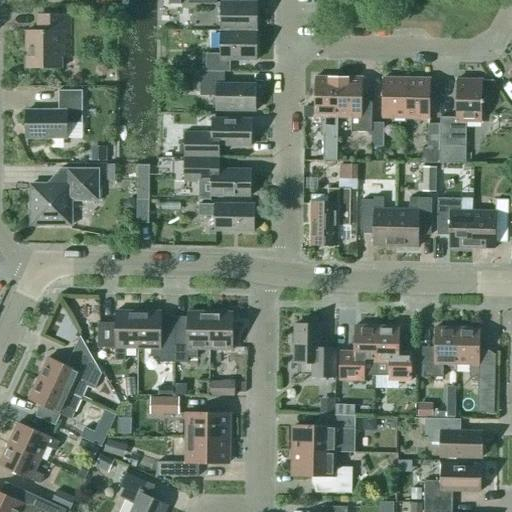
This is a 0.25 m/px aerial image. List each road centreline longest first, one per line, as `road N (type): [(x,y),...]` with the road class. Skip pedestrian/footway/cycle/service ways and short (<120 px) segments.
road 1 (residential): [(511,17),(490,55),(292,55)]
road 2 (residential): [(263,511),(261,272)]
road 3 (unclassified): [(285,273),(511,282)]
road 4 (residential): [(285,273),(292,55)]
road 5 (unclassified): [(44,271),(261,272)]
